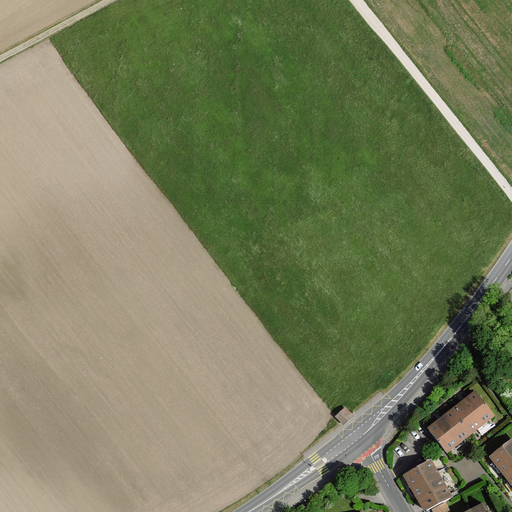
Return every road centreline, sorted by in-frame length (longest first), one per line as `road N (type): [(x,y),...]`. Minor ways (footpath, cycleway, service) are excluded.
road 1 (track): [(511,193),(358,0)]
road 2 (secondary): [(511,256),(431,364),(358,434)]
road 3 (secondary): [(248,511),(358,434)]
road 4 (track): [(0,58),(111,0)]
